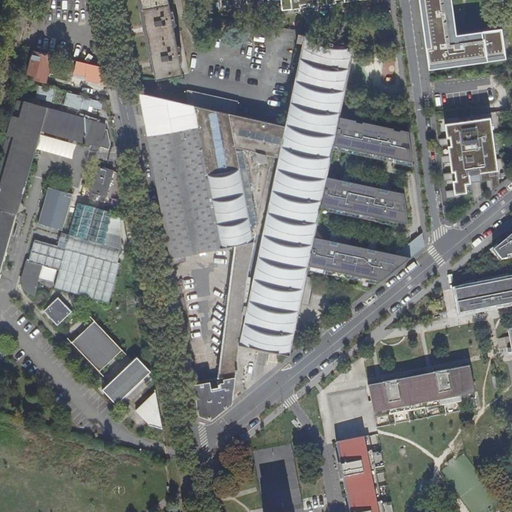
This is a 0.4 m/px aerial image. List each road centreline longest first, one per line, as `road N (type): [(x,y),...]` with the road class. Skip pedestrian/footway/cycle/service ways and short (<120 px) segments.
road 1 (tertiary): [(103,0),(188,446)]
road 2 (residential): [(439,254),(404,0)]
road 3 (unclassified): [(439,254),(280,381)]
road 4 (unclassified): [(280,381),(322,441),(337,511)]
